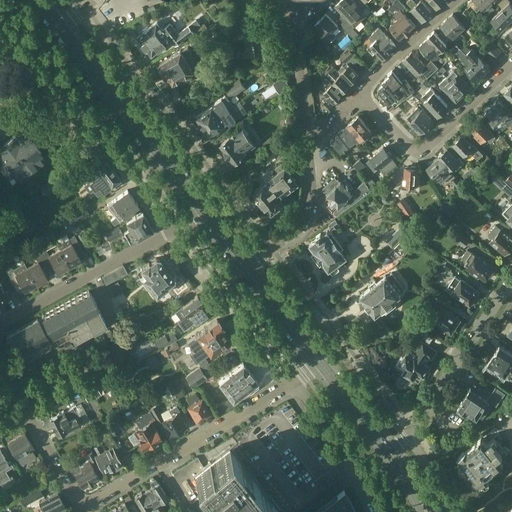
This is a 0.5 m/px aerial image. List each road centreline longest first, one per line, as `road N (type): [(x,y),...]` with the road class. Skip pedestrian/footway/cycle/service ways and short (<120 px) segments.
road 1 (residential): [(84,510),(319,363)]
road 2 (secondary): [(204,213),(60,26)]
road 3 (residential): [(204,213),(0,325)]
road 4 (residential): [(358,94),(421,150),(511,64)]
road 5 (residential): [(388,451),(510,283)]
road 6 (residential): [(246,268),(304,216),(306,146)]
road 7 (residential): [(358,94),(455,0)]
road 8 (residential): [(306,146),(292,24)]
road 9 (residential): [(84,510),(22,407)]
